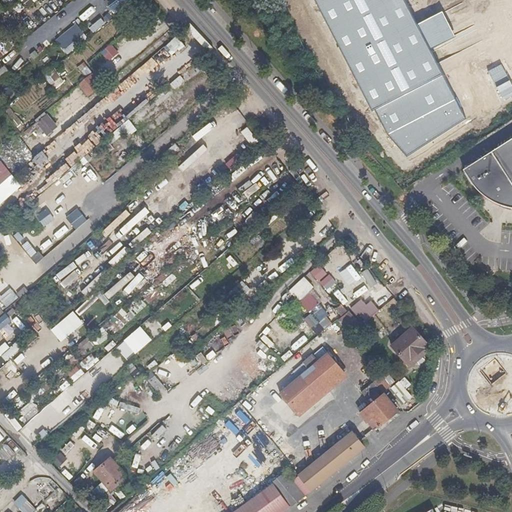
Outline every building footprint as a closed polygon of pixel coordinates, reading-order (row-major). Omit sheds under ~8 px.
[(131,0),(118,0),(109,7),(114,15),(133,2),(131,0)] [(409,154),(465,120),(432,52),(458,38),(445,10),(420,24),(406,0),(316,0),(373,111),(375,110),(387,134),(409,154)] [(107,37),(119,27),(114,21),(102,31),(107,37)] [(43,45),(55,37),(47,24),(35,33),(43,45)] [(68,32),(74,39),(81,33),(76,26),(68,32)] [(66,32),(56,41),(69,54),(78,45),(66,32)] [(108,63),(119,53),(111,44),(90,63),(94,68),(104,59),(108,63)] [(118,72),(127,64),(119,54),(109,62),(118,72)] [(10,59),(5,63),(15,75),(20,71),(10,59)] [(83,63),(78,69),(86,76),(91,70),(83,63)] [(6,66),(0,69),(0,76),(1,79),(10,73),(6,66)] [(55,70),(45,78),(56,90),(66,82),(55,70)] [(95,72),(79,85),(90,97),(105,84),(95,72)] [(126,133),(130,137),(162,108),(153,98),(113,135),(118,140),(126,133)] [(48,137),(59,129),(49,114),(37,122),(48,137)] [(250,127),(243,131),(251,147),(258,143),(250,127)] [(208,148),(213,152),(228,136),(223,131),(208,148)] [(511,139),(492,152),(511,184),(511,139)] [(511,184),(492,152),(463,170),(476,190),(485,197),(494,202),(506,207),(511,208),(511,184)] [(234,171),(242,158),(235,154),(227,166),(234,171)] [(99,174),(92,177),(97,188),(104,185),(99,174)] [(136,207),(148,220),(173,196),(162,184),(136,207)] [(44,226),(55,219),(47,207),(36,215),(44,226)] [(76,230),(88,220),(78,208),(66,218),(76,230)] [(31,257),(37,252),(29,241),(23,246),(31,257)] [(270,261),(279,273),(291,263),(282,252),(270,261)] [(230,270),(238,265),(233,257),(225,262),(230,270)] [(310,275),(328,291),(336,282),(318,265),(310,275)] [(356,278),(360,275),(352,265),(348,268),(356,278)] [(369,269),(361,274),(374,293),(381,288),(369,269)] [(62,282),(66,287),(81,276),(77,270),(62,282)] [(80,281),(84,284),(96,273),(93,270),(80,281)] [(303,334),(310,342),(335,322),(310,291),(317,285),(308,275),(290,289),(311,315),(305,320),(311,328),(303,334)] [(0,299),(7,308),(19,298),(11,289),(0,297),(0,299)] [(343,305),(349,301),(338,289),(333,294),(343,305)] [(390,293),(377,301),(380,307),(393,298),(390,293)] [(381,310),(372,301),(367,305),(361,299),(351,309),(365,324),(381,310)] [(116,337),(145,305),(140,300),(128,313),(122,307),(105,326),(116,337)] [(350,311),(339,320),(347,332),(359,324),(350,311)] [(51,330),(61,343),(85,325),(74,312),(51,330)] [(0,331),(12,322),(6,315),(0,320),(0,331)] [(142,325),(150,336),(161,328),(154,317),(142,325)] [(259,335),(275,353),(284,345),(268,327),(259,335)] [(414,327),(393,345),(411,367),(432,348),(414,327)] [(106,329),(77,344),(82,354),(111,340),(106,329)] [(142,329),(117,349),(127,361),(151,341),(142,329)] [(0,346),(0,356),(0,365),(23,350),(17,342),(9,348),(6,343),(0,346)] [(308,370),(326,355),(321,349),(303,364),(308,370)] [(347,372),(330,352),(282,392),(299,412),(347,372)] [(82,364),(89,371),(99,360),(91,353),(82,364)] [(13,362),(5,368),(12,376),(20,370),(13,362)] [(77,367),(66,377),(69,379),(60,389),(68,397),(64,401),(74,411),(84,401),(73,390),(81,382),(78,379),(84,374),(77,367)] [(161,394),(173,383),(158,367),(147,378),(161,394)] [(375,382),(383,393),(391,386),(382,376),(375,382)] [(379,427),(399,411),(385,395),(361,414),(368,423),(373,419),(379,427)] [(31,401),(19,413),(28,422),(40,411),(31,401)] [(124,402),(121,407),(135,413),(137,409),(124,402)] [(179,430),(166,441),(175,452),(188,442),(179,430)] [(365,447),(361,442),(354,434),(301,476),(312,490),(365,447)] [(70,442),(63,451),(68,455),(75,446),(70,442)] [(62,466),(67,460),(61,454),(55,461),(62,466)] [(111,459),(96,471),(111,489),(125,476),(111,459)] [(294,506),(312,490),(301,476),(293,483),(286,473),(273,484),(271,485),(272,486),(288,506),(294,506)] [(280,511),(288,506),(272,486),(236,511),(280,511)] [(15,502),(24,511),(34,511),(37,510),(23,495),(15,502)]
